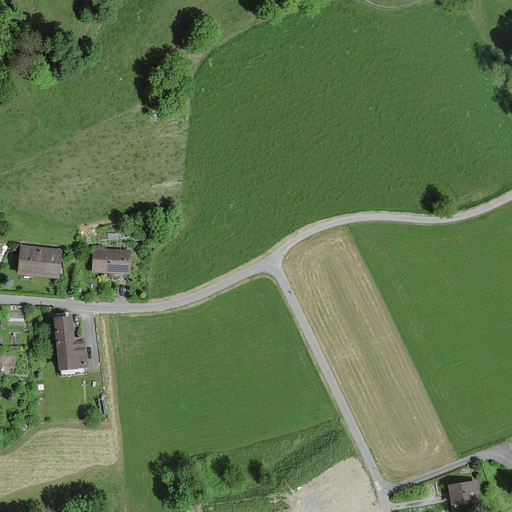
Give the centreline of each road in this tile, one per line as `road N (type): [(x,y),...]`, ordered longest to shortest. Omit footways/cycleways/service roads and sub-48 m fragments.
road 1 (residential): [(270,258),(162,306),(0,298)]
road 2 (residential): [(270,258),(376,476),(385,511)]
road 3 (residential): [(511,196),(447,218),(344,219),(313,228),(270,258)]
